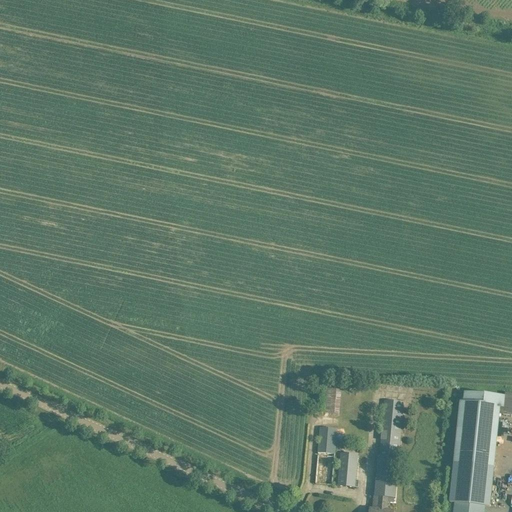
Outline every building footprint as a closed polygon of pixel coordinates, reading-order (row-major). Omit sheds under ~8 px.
[(342,390),(324,388),(322,412),(339,414),(342,390)] [(452,483),(450,503),(455,503),(454,511),(469,511),(470,505),(486,506),(490,507),(499,414),(499,411),(503,411),(504,403),(505,397),(465,393),(464,402),(461,402),(454,463),(452,483)] [(499,411),(499,414),(511,415),(511,393),(505,393),(505,397),(504,403),(503,411),(499,411)] [(379,456),(375,496),(374,496),(372,509),(370,509),(369,511),(393,511),(394,511),(387,511),(388,498),(394,498),(395,498),(404,403),(385,401),(380,457),(379,456)] [(320,428),(316,474),(315,484),(332,485),(333,475),(337,429),(320,428)] [(341,453),(339,476),(338,486),(355,487),(356,477),(357,464),(364,465),(365,455),(341,453)]
